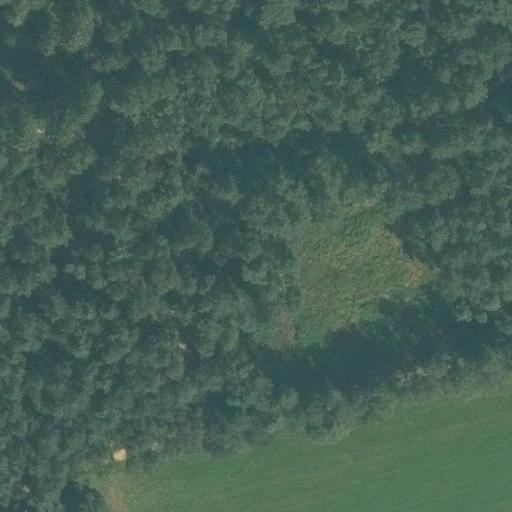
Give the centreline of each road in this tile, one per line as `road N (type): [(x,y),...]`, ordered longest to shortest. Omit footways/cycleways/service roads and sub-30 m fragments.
road 1 (track): [(0,494),(511,346)]
road 2 (track): [(200,435),(95,108),(76,0)]
